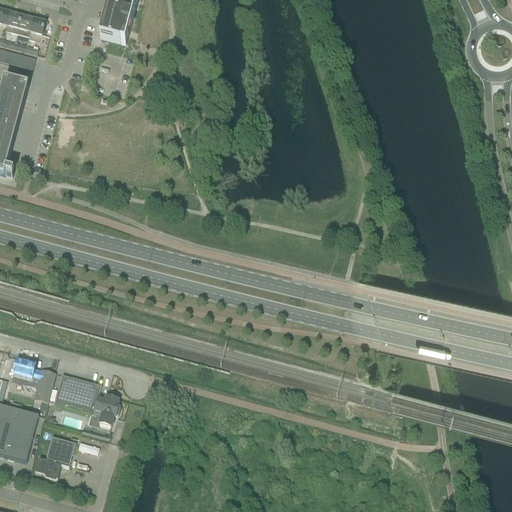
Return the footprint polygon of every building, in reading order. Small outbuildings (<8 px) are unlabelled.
[(127,40),(137,0),(114,0),(103,43),(100,42),(100,43),(125,49),(125,48),(124,48),(127,40)] [(0,13),(0,27),(6,29),(10,16),(0,13)] [(16,38),(21,20),(10,16),(6,29),(5,35),(16,38)] [(30,36),(33,23),(21,20),(16,38),(28,41),(30,36)] [(45,26),(33,23),(30,36),(41,39),(45,26)] [(12,53),(14,47),(2,44),(1,50),(12,53)] [(25,56),(26,50),(14,47),(12,53),(25,56)] [(36,59),(38,53),(26,50),(25,56),(36,59)] [(8,68),(11,56),(5,55),(2,66),(8,68)] [(14,69),(17,58),(11,56),(8,68),(14,69)] [(22,66),(23,60),(17,58),(14,69),(20,71),(22,66)] [(33,69),(35,63),(23,60),(22,66),(33,69)] [(132,75),(133,61),(122,60),(120,74),(132,75)] [(31,76),(33,69),(22,66),(20,71),(20,73),(31,76)] [(29,82),(31,76),(20,73),(18,79),(29,82)] [(5,174),(22,110),(24,106),(28,90),(3,83),(0,95),(0,179),(4,181),(4,179),(12,181),(13,177),(5,174)] [(14,378),(12,385),(37,392),(34,403),(47,406),(52,387),(55,377),(41,374),(33,372),(35,367),(17,363),(13,378),(14,378)] [(74,414),(82,385),(62,379),(54,409),(74,414)] [(0,399),(6,400),(9,387),(1,385),(0,390),(0,399)] [(101,390),(82,385),(74,414),(90,419),(93,420),(98,402),(101,390)] [(117,407),(118,403),(106,399),(105,404),(98,402),(93,420),(90,419),(87,429),(98,432),(99,427),(111,430),(114,419),(116,420),(115,420),(116,420),(117,419),(119,417),(119,415),(120,413),(120,411),(120,409),(119,407),(119,408),(117,407)] [(0,409),(0,460),(26,467),(39,420),(0,409)] [(75,448),(65,445),(52,441),(46,465),(39,463),(35,476),(45,479),(45,480),(57,483),(61,469),(69,471),(75,448)]
